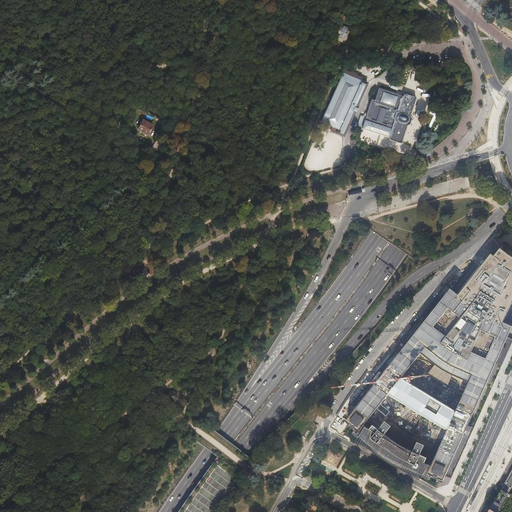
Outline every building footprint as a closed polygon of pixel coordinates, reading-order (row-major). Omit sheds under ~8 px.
[(338,37),(343,40),(349,29),(344,26),(342,29),(340,28),(337,33),(339,34),(338,37)] [(328,125),(333,127),(331,130),(337,133),(343,136),(345,133),(366,86),(367,84),(361,81),(362,78),(344,70),(320,122),(324,123),(322,127),(322,132),(325,133),(328,125)] [(362,129),(367,131),(365,139),(379,143),(382,135),(389,138),(389,139),(401,143),(406,125),(407,126),(410,124),(410,123),(410,121),(411,119),(412,119),(410,116),(415,98),(404,94),(403,96),(401,95),(398,94),(379,88),(375,99),(372,98),(367,113),(365,113),(364,116),(361,115),(357,127),(362,129)] [(138,130),(148,135),(152,126),(143,121),(138,130)] [(441,301),(429,316),(424,313),(424,314),(426,315),(423,319),(426,320),(408,342),(349,418),(346,421),(349,423),(348,425),(355,430),(356,429),(359,431),(388,394),(401,378),(421,353),(436,364),(444,370),(447,372),(452,374),(469,382),(456,412),(447,431),(428,473),(432,475),(431,476),(439,480),(440,478),(443,480),(445,476),(484,388),(497,359),(508,336),(511,327),(511,325),(503,322),(511,302),(511,256),(510,255),(506,252),(501,248),(494,256),(491,254),(459,295),(451,289),(444,297),(441,301),(437,297),(436,298),(441,301)] [(429,316),(441,301),(436,298),(437,297),(441,301),(444,297),(439,293),(423,313),(424,314),(424,313),(429,316)] [(509,350),(511,342),(511,337),(508,336),(497,359),(499,360),(503,362),(509,350)] [(448,384),(452,374),(447,372),(444,370),(436,364),(429,372),(428,372),(427,373),(432,377),(435,379),(440,382),(445,385),(448,386),(449,384),(448,384)] [(456,412),(401,378),(388,394),(447,431),(456,412)] [(345,391),(350,384),(345,380),(340,387),(345,391)] [(177,398),(176,394),(173,391),(169,392),(167,395),(167,399),(170,401),(174,401),(177,398)] [(386,421),(379,429),(373,424),(361,440),(379,453),(382,456),(389,461),(396,464),(399,466),(420,475),(428,457),(421,454),(425,445),(418,441),(414,451),(403,446),(399,444),(396,442),(393,440),(389,436),(388,436),(388,434),(387,432),(392,426),(386,421)] [(509,491),(511,486),(511,470),(511,473),(502,488),(509,491)] [(495,501),(501,504),(508,492),(502,489),(495,501)] [(490,508),(497,511),(501,504),(495,501),(490,508)]
